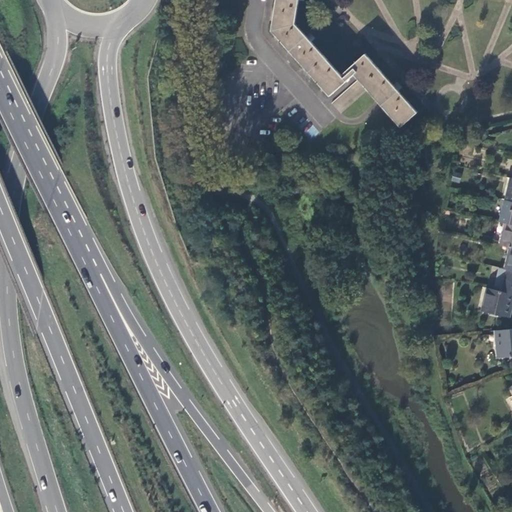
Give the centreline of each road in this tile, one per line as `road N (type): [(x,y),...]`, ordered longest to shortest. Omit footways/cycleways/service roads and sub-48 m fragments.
road 1 (primary): [(308,511),(199,345),(150,246),(115,126),(107,54),(116,22)]
road 2 (primary): [(57,7),(55,55),(15,180),(6,268),(13,352),(57,511)]
road 3 (trunk): [(0,205),(123,511)]
road 4 (trunk): [(270,511),(164,369),(105,272),(85,262)]
road 5 (trunk): [(211,511),(85,262)]
road 6 (trunk): [(85,262),(0,88)]
road 7 (residential): [(258,0),(258,41),(328,121)]
